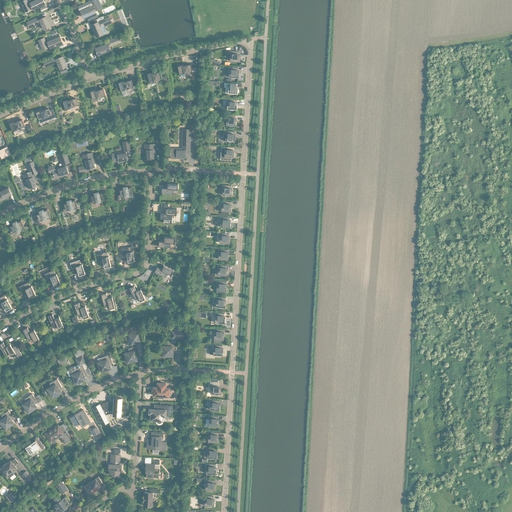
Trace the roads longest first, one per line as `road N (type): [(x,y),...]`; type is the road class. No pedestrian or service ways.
road 1 (residential): [(89,76),(238,39),(249,45),(222,511)]
road 2 (residential): [(0,328),(58,295),(141,267),(149,169)]
road 3 (residential): [(0,446),(137,371)]
road 4 (residential): [(0,212),(76,181),(149,169)]
